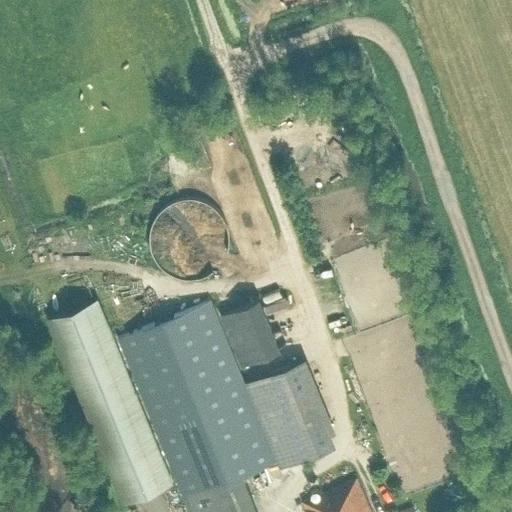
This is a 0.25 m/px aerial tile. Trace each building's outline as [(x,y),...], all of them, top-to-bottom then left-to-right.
[(150,229),(149,240),(150,243),(152,251),(157,260),(165,268),(174,274),(185,276),(196,275),(206,272),(215,266),(222,258),(227,249),(229,238),(228,228),(224,218),(218,209),(210,203),(200,198),(189,197),(179,198),(169,202),(160,209),(153,218),(150,229)] [(251,267),(275,263),(271,242),(248,246),(251,267)] [(47,315),(123,501),(171,481),(95,295),(47,315)] [(218,313),(239,365),(280,347),(260,295),(218,313)] [(259,511),(244,473),(277,459),(245,379),(239,365),(218,313),(211,296),(116,335),(182,498),(187,511),(259,511)] [(245,379),(277,459),(278,459),(281,464),(320,448),(335,442),(330,430),(336,428),(306,354),(245,379)] [(371,511),(356,476),(301,499),(306,511),(371,511)]
